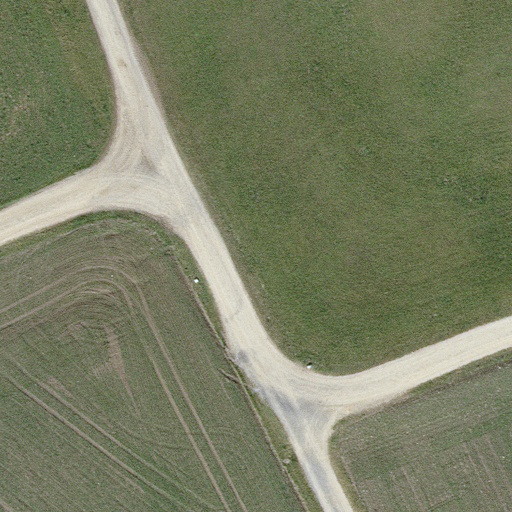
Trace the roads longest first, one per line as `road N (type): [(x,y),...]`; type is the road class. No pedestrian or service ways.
road 1 (track): [(295,415),(144,169),(100,0)]
road 2 (track): [(511,334),(295,415)]
road 3 (track): [(0,235),(144,169)]
